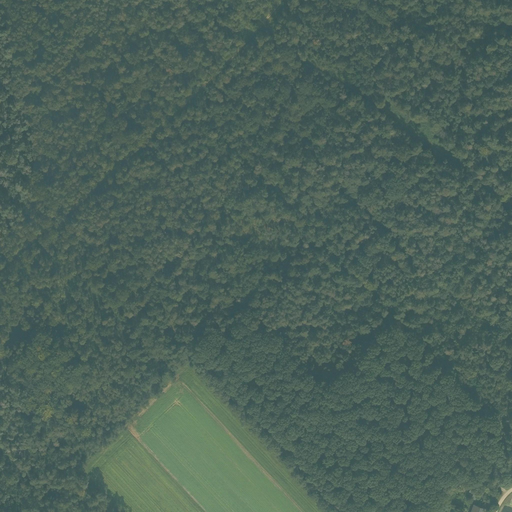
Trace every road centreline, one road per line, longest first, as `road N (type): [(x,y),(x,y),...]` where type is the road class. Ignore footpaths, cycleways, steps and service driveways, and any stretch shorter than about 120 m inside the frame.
road 1 (track): [(189,99),(511,428)]
road 2 (track): [(282,0),(114,172),(0,274)]
road 3 (track): [(511,201),(262,23)]
